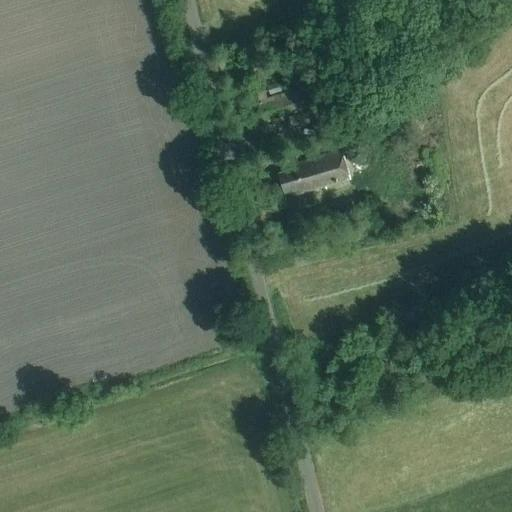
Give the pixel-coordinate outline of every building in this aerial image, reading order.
[(323,47),(314,21),(293,27),(302,54),(323,47)] [(264,119),(294,109),(312,104),(307,87),(259,103),(264,119)] [(340,132),(331,106),(318,110),(323,125),(316,128),(319,139),(340,132)] [(342,133),(347,148),(367,142),(362,126),(342,133)] [(350,179),(342,151),(295,165),(296,169),(281,173),(286,192),(294,189),(296,194),(350,179)]
